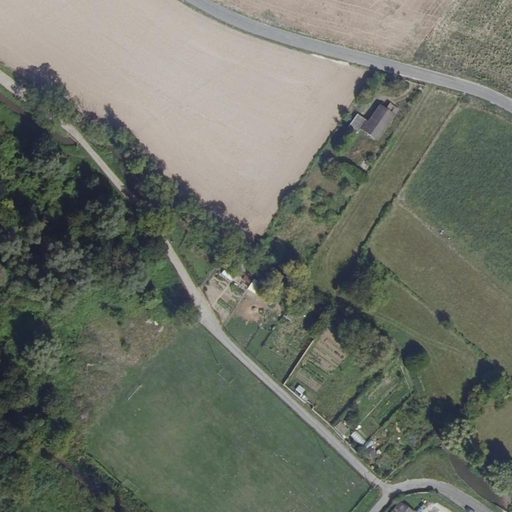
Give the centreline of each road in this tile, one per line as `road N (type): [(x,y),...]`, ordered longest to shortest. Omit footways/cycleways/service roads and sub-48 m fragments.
road 1 (unclassified): [(391,493),(217,333),(142,209),(81,140)]
road 2 (tertiary): [(511,106),(269,32),(196,0)]
